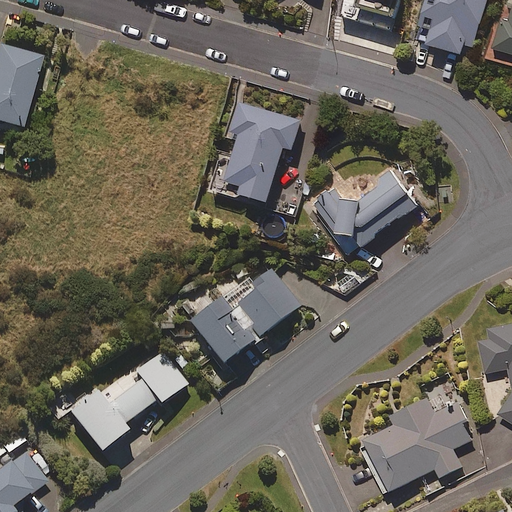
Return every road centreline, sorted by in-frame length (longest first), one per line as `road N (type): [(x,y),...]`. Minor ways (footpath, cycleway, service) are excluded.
road 1 (residential): [(511,227),(476,143),(426,100),(77,0)]
road 2 (residential): [(278,391),(424,280),(511,232)]
road 3 (residential): [(123,511),(278,391)]
road 4 (residential): [(278,391),(333,511)]
